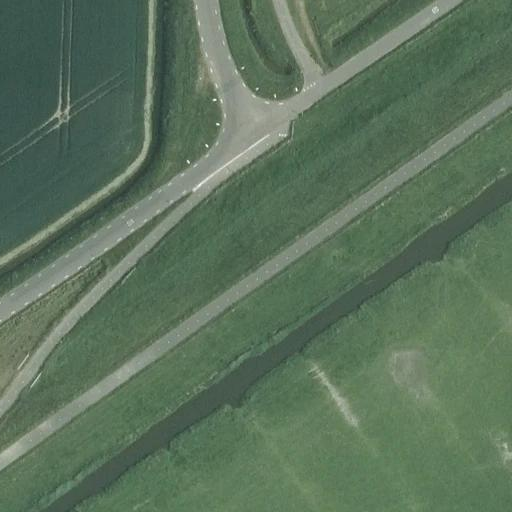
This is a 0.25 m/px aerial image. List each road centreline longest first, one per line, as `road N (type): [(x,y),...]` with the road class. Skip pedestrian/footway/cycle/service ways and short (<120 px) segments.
road 1 (tertiary): [(252,131),(0,312)]
road 2 (unclassified): [(252,131),(453,0)]
road 3 (tertiary): [(252,131),(210,48),(204,0)]
